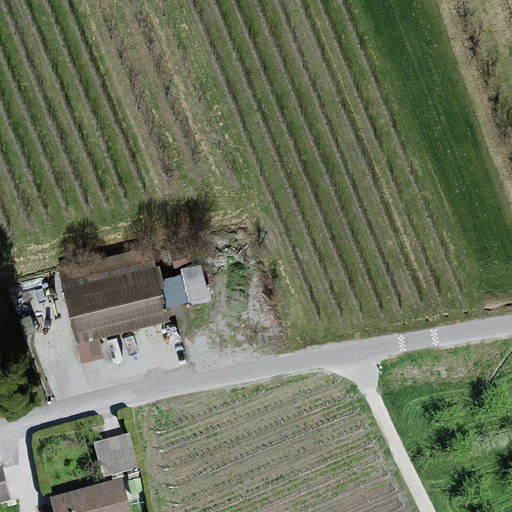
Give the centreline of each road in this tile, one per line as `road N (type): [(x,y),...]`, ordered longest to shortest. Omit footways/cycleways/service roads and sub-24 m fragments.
road 1 (unclassified): [(511,324),(257,369),(0,434)]
road 2 (track): [(0,277),(46,422)]
